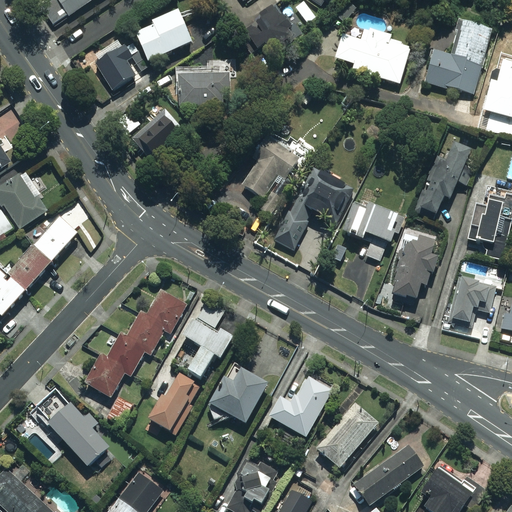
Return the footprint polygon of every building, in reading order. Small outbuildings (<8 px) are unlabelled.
[(95,0),(59,0),(71,17),(95,0)] [(295,36),(291,30),(295,28),(286,15),(282,18),(276,8),(262,17),(268,25),(252,36),(261,50),(269,45),(274,53),(286,45),(285,43),(295,36)] [(139,35),(150,62),(195,43),(182,11),(154,22),(157,28),(139,35)] [(429,81),(477,94),(494,31),(465,23),(455,57),(436,52),(429,81)] [(374,29),(370,43),(346,36),(339,60),(356,65),(355,71),(401,86),(413,50),(394,44),(397,36),(374,29)] [(135,57),(128,46),(98,65),(115,91),(139,75),(129,61),(135,57)] [(511,64),(500,62),(487,113),(496,115),(492,133),(511,138),(511,64)] [(162,89),(177,79),(172,73),(158,83),(162,89)] [(226,106),(225,95),(232,95),(232,74),(181,76),(182,108),(226,106)] [(167,112),(139,138),(142,140),(135,147),(150,163),(157,156),(162,161),(189,135),(167,112)] [(142,126),(133,113),(121,121),(130,134),(142,126)] [(245,187),(265,200),(260,209),(275,218),(299,181),(292,177),(302,161),(269,139),(255,161),(260,163),(245,187)] [(0,142),(0,172),(14,164),(0,142)] [(454,202),(475,151),(458,144),(450,163),(445,161),(431,194),(424,191),(415,213),(437,223),(447,200),(454,202)] [(315,169),(276,240),(297,252),(317,215),(337,226),(356,192),(315,169)] [(22,176),(0,190),(0,202),(4,210),(7,208),(22,231),(51,212),(41,197),(38,199),(22,176)] [(498,247),(507,207),(493,204),(491,211),(479,208),(472,241),(498,247)] [(373,212),(359,206),(347,234),(367,242),(370,235),(374,238),(367,256),(383,263),(391,245),(396,247),(402,233),(398,231),(401,223),(407,225),(409,221),(375,207),(373,212)] [(0,269),(0,321),(2,324),(82,236),(64,220),(11,278),(0,269)] [(423,239),(407,245),(394,301),(421,307),(425,288),(433,290),(436,275),(440,275),(443,259),(436,257),(440,243),(423,239)] [(491,278),(464,270),(449,324),(461,327),(463,323),(475,327),(479,310),(483,311),(485,303),(490,304),(493,293),(502,296),(507,278),(492,274),(491,278)] [(104,355),(87,385),(114,400),(128,376),(133,379),(147,354),(153,357),(167,333),(173,336),(190,306),(163,291),(149,316),(144,313),(130,338),(124,334),(110,359),(104,355)] [(210,302),(199,319),(217,330),(227,312),(210,302)] [(511,316),(505,315),(502,329),(511,331),(511,316)] [(222,337),(197,322),(187,339),(205,350),(192,372),(205,380),(218,358),(224,361),(237,339),(225,332),(222,337)] [(227,378),(212,406),(249,426),(272,385),(245,370),(237,383),(227,378)] [(166,397),(152,421),(174,434),(193,400),(190,399),(198,385),(183,376),(170,399),(166,397)] [(283,398),(272,418),(309,439),(335,392),(311,378),(309,381),(306,379),(293,403),(283,398)] [(117,404),(109,419),(124,427),(135,406),(122,399),(118,405),(117,404)] [(358,404),(319,451),(343,470),(381,424),(358,404)] [(74,405),(52,426),(92,469),(113,449),(96,430),(101,425),(92,415),(88,420),(74,405)] [(411,447),(357,487),(373,509),(427,469),(411,447)] [(238,491),(228,509),(233,511),(253,511),(254,511),(266,511),(276,493),(275,492),(279,484),(276,482),(280,473),(262,464),(261,467),(247,460),(238,475),(239,480),(237,484),(238,491)] [(465,483),(443,468),(424,496),(433,502),(428,510),(430,511),(466,511),(469,509),(473,511),(475,511),(490,492),(469,478),(465,483)] [(53,511),(8,470),(3,476),(1,474),(0,475),(0,511),(53,511)] [(141,474),(112,511),(151,511),(166,493),(141,474)] [(294,491),(282,511),(309,511),(314,503),(306,497),(294,491)]
